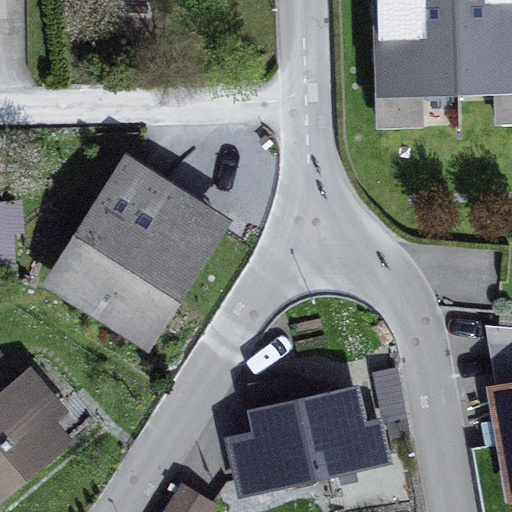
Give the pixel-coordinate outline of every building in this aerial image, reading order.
[(511,75),(511,0),(377,0),(380,80),(421,79),(422,91),(495,89),(494,76),(511,75)] [(496,125),(511,124),(511,75),(494,76),(495,89),(496,125)] [(377,129),(423,128),(422,91),(421,79),(380,80),(375,80),(377,129)] [(60,281),(144,334),(214,225),(130,171),(60,281)] [(10,201),(0,201),(0,262),(12,262),(10,201)] [(511,330),(499,329),(510,391),(497,393),(502,420),(482,424),(486,447),(506,443),(511,478),(511,330)] [(404,419),(396,371),(375,375),(384,422),(404,419)] [(15,387),(46,424),(64,409),(37,379),(27,376),(15,387)] [(304,404),(298,376),(265,383),(271,411),(256,415),(254,415),(259,437),(232,443),(243,491),(380,461),(372,424),(360,427),(353,393),(304,404)] [(256,415),(271,411),(265,383),(250,386),(256,415)] [(15,387),(0,399),(0,496),(63,444),(46,424),(15,387)] [(169,511),(208,511),(213,506),(184,488),(169,511)]
